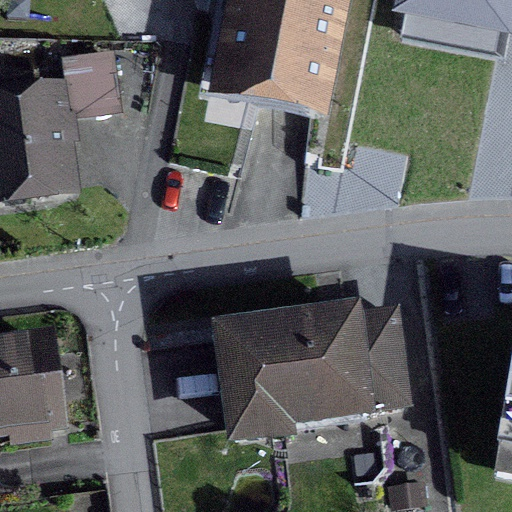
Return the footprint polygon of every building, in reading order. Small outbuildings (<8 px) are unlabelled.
[(235,0),(235,6),(218,90),(316,109),(337,0),(235,0)] [(0,203),(66,195),(53,95),(0,102),(0,203)] [(348,321),(220,338),(233,440),(280,434),(279,423),(357,414),(359,424),(361,424),(359,414),(399,409),(388,322),(348,327),(348,321)] [(51,427),(41,351),(0,356),(0,433),(10,433),(12,446),(36,443),(34,429),(51,427)] [(511,354),(495,453),(511,456),(511,354)]
